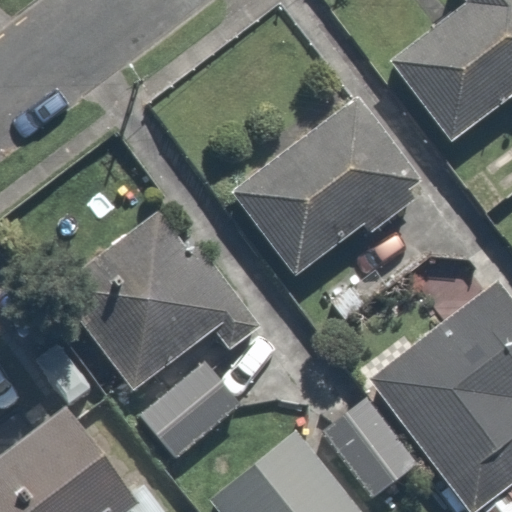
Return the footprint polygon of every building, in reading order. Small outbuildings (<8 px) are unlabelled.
[(388,61),(451,145),(511,99),(511,0),(464,0),(466,2),(388,61)] [(408,189),(421,178),(359,97),(232,193),(296,277),(367,223),(373,231),(416,198),(408,189)] [(229,348),(260,325),(200,244),(189,251),(161,212),(58,287),(133,390),(215,330),(229,348)] [(369,378),(471,511),(477,511),(511,486),(511,299),(497,281),(369,378)] [(241,403),(205,363),(142,418),(177,459),(241,403)] [(366,398),(321,432),(372,499),(417,465),(366,398)] [(66,407),(0,457),(0,471),(31,511),(128,511),(140,504),(66,407)] [(364,511),(297,430),(210,501),(218,511),(364,511)] [(0,511),(31,511),(0,471),(0,511)]
